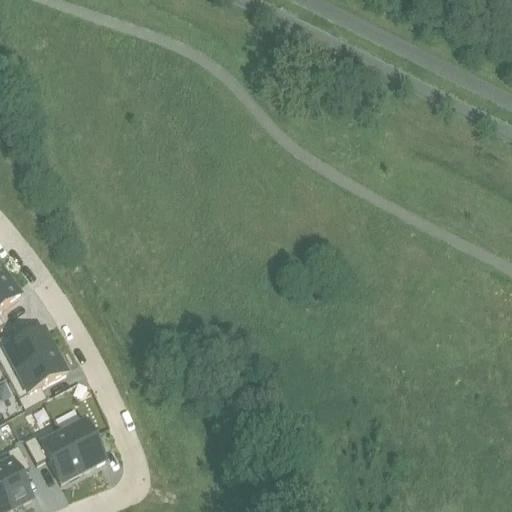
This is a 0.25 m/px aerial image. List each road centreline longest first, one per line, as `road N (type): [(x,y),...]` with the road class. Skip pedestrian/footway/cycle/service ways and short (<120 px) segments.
road 1 (residential): [(93,511),(111,503),(124,480),(127,448),(84,352),(0,231)]
road 2 (tertiary): [(235,0),(511,138)]
road 3 (tertiary): [(511,109),(297,0)]
